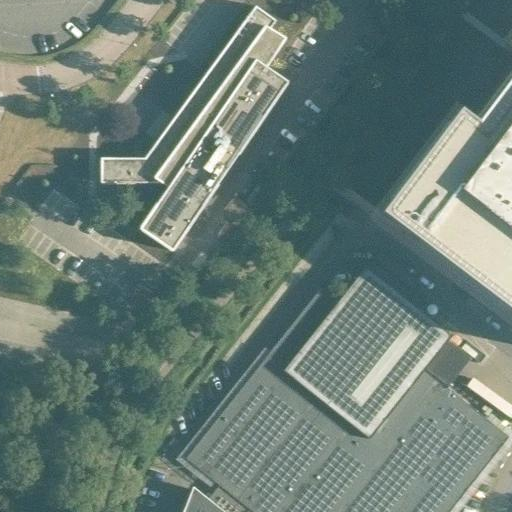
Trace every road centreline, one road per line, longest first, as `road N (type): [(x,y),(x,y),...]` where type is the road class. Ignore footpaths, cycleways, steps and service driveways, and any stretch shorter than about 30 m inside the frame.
road 1 (unknown): [(339,0),(335,40),(166,256),(118,257),(22,192)]
road 2 (unclassified): [(0,80),(53,76),(95,58),(150,0)]
